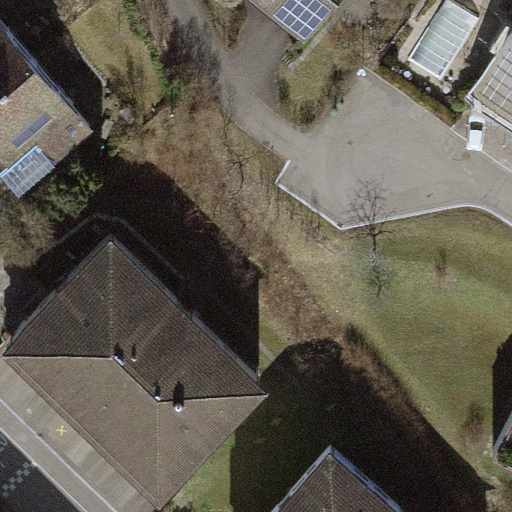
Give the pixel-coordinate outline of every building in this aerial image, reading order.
[(343,0),(261,0),(312,40),(343,0)] [(0,147),(25,180),(93,129),(0,5),(0,147)] [(511,28),(474,90),(511,114),(511,28)] [(266,381),(110,227),(2,337),(158,490),(266,381)] [(411,511),(329,441),(266,511),(411,511)]
